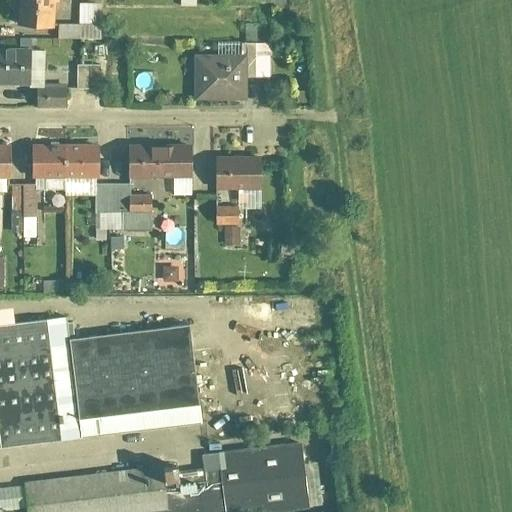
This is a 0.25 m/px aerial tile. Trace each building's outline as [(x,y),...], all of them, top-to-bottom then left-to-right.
[(1,0),(0,8),(46,15),(48,0),(1,0)] [(74,21),(97,21),(97,1),(74,1),(74,21)] [(96,36),(96,22),(52,22),(52,37),(96,36)] [(188,85),(245,89),(247,68),(268,69),(271,27),(215,23),(214,43),(191,42),(188,85)] [(0,32),(0,74),(26,74),(26,87),(64,87),(64,74),(43,73),(43,33),(0,32)] [(73,63),(73,83),(97,83),(97,63),(73,63)] [(0,124),(0,197),(10,198),(11,163),(0,162),(1,125),(0,124)] [(185,162),(184,127),(113,128),(114,166),(90,167),(90,181),(89,196),(118,198),(118,216),(149,216),(148,178),(120,179),(120,163),(185,162)] [(90,128),(25,129),(26,161),(11,163),(10,198),(39,200),(39,181),(90,181),(90,167),(90,128)] [(212,183),(257,184),(258,138),(199,138),(198,213),(217,213),(217,228),(231,228),(232,194),(212,193),(212,183)] [(0,436),(197,412),(184,305),(68,320),(65,302),(0,309),(0,436)] [(20,511),(93,511),(306,482),(297,420),(204,433),(209,473),(156,481),(151,447),(14,467),(20,511)]
